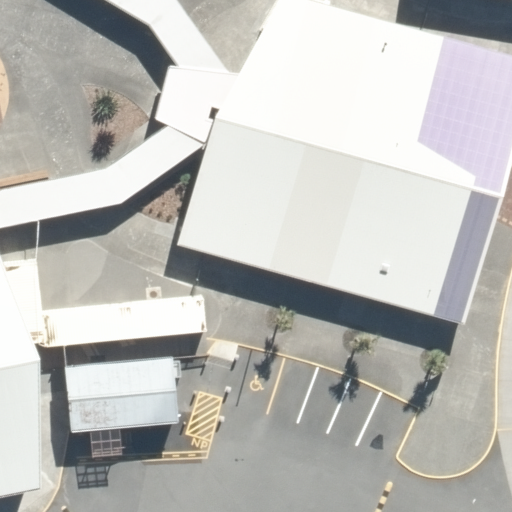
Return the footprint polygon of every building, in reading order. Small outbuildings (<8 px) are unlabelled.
[(103,0),(146,26),(174,66),(225,71),(174,0),(103,0)] [(202,145),(174,244),(461,324),(511,139),(511,57),(308,0),(276,0),(235,72),(210,116),(203,141),(202,145)] [(167,66),(151,118),(165,124),(203,141),(210,116),(235,72),(225,71),(174,66),(167,66)] [(0,226),(119,203),(202,145),(203,141),(165,124),(103,168),(0,188),(0,226)] [(0,494),(38,487),(33,355),(0,269),(0,494)]
